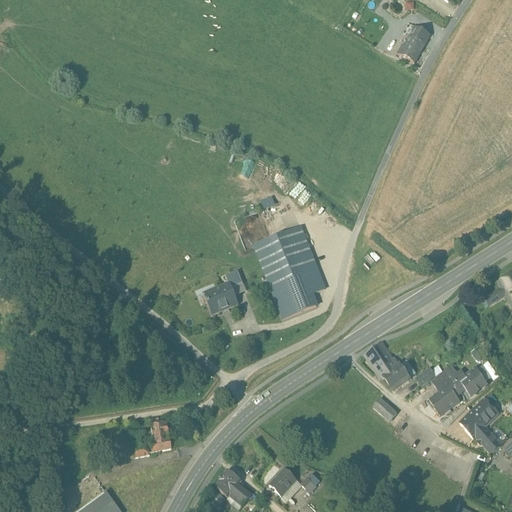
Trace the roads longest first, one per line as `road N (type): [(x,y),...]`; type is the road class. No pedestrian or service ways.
road 1 (primary): [(511,242),(253,407),(212,449),(173,511)]
road 2 (unclassified): [(0,171),(232,381)]
road 3 (track): [(232,381),(203,409),(0,431)]
